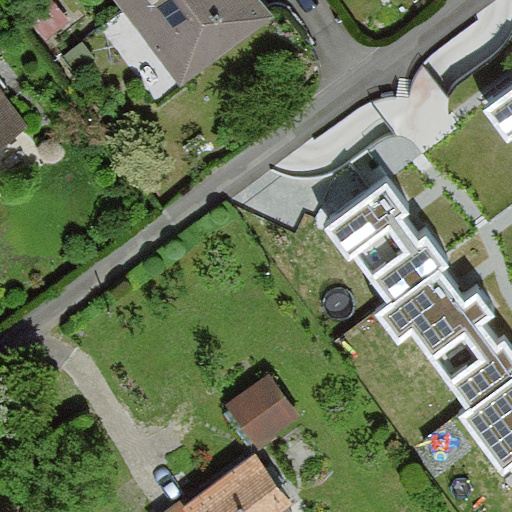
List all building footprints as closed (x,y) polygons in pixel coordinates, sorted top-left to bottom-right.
[(128,0),(184,76),(274,10),(265,0),(128,0)] [(316,150),(511,422),(511,0),(481,0),(457,17),(511,93),(511,298),(375,108),(316,150)] [(0,151),(28,130),(0,92),(0,151)] [(264,440),(309,409),(279,364),(234,394),(264,440)] [(274,511),(294,497),(259,449),(173,511),(274,511)]
